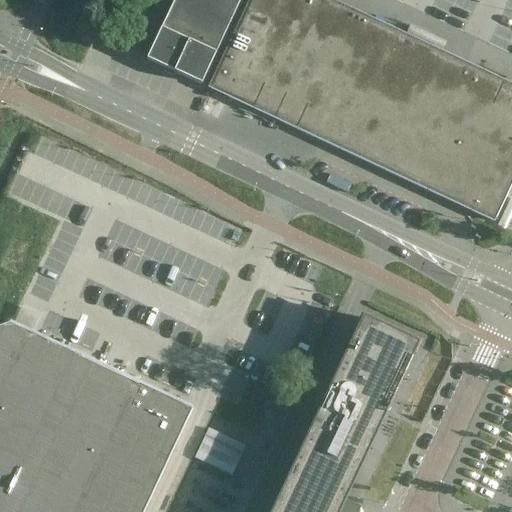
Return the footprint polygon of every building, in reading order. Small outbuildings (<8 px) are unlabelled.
[(201,85),(240,0),(174,0),(147,60),(183,77),(184,76),(196,82),(196,83),(201,85)] [(249,0),(208,88),(213,91),(213,90),(228,97),(227,97),(494,222),(511,183),(511,85),(330,0),(328,0),(328,1),(325,0),(249,0)] [(358,511),(360,509),(344,502),(418,344),(362,318),(335,375),(270,511),(358,511)] [(0,327),(0,511),(144,511),(193,408),(191,407),(190,409),(138,384),(139,383),(137,382),(136,384),(83,359),(84,357),(82,356),(81,358),(11,325),(12,323),(10,322),(9,324),(0,327)] [(198,458),(237,471),(248,441),(209,427),(198,458)]
